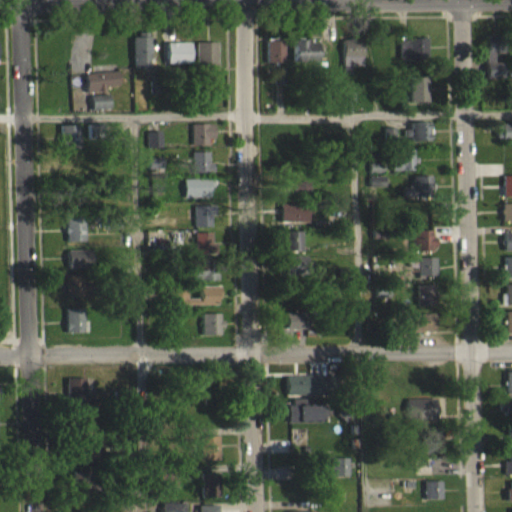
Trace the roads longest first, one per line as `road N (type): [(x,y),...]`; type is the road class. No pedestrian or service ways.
road 1 (residential): [(461,0),(473,511)]
road 2 (residential): [(243,0),(251,511)]
road 3 (residential): [(0,364),(511,363)]
road 4 (residential): [(19,15),(33,511)]
road 5 (tertiary): [(0,14),(352,0)]
